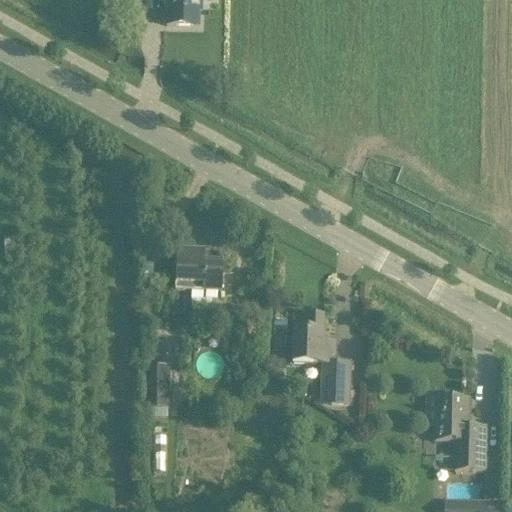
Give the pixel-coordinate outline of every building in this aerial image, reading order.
[(199,0),(157,0),(157,3),(166,3),(165,28),(197,28),(197,13),(200,13),(199,0)] [(220,295),(221,265),(204,265),(204,252),(174,251),(173,293),(220,295)] [(348,409),(349,391),(350,367),(332,366),(333,345),(321,345),(322,320),(293,319),(291,348),(304,349),(303,365),(320,366),(319,390),(318,407),(348,409)] [(165,410),(167,410),(168,369),(149,368),(148,411),(150,411),(150,421),(165,421),(165,410)] [(425,396),(424,430),(433,430),(432,445),(454,445),(453,473),(483,474),(485,429),(467,429),(468,400),(442,399),(442,397),(425,396)] [(445,502),(444,511),(501,511),(502,504),(445,502)]
